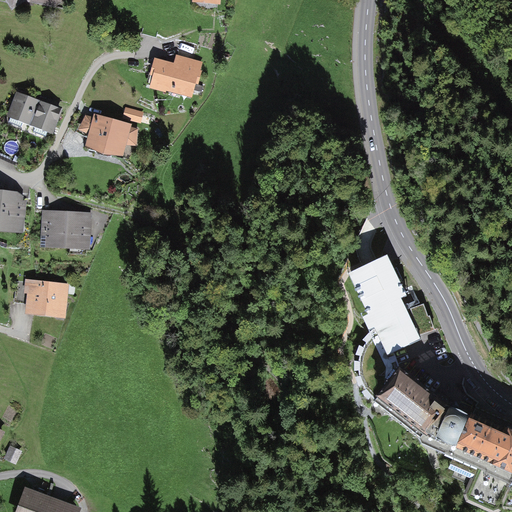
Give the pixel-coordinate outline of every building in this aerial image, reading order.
[(196,83),(201,63),(178,57),(175,69),(156,64),(154,74),(157,75),(154,87),(164,90),(165,86),(182,91),(182,89),(191,91),(193,82),(196,83)] [(18,94),(11,114),(11,115),(9,122),(21,127),(22,123),(35,128),(33,132),(45,136),(48,129),(51,130),(59,110),(18,94)] [(140,122),(142,113),(126,109),(124,117),(140,122)] [(134,144),(135,130),(83,116),(76,130),(90,136),(90,138),(87,150),(96,152),(97,149),(111,153),(111,156),(119,159),(123,143),(134,144)] [(0,134),(0,154),(14,161),(21,144),(17,142),(17,132),(8,128),(4,136),(0,134)] [(0,185),(0,226),(13,228),(13,225),(20,225),(23,204),(19,204),(20,196),(2,194),(3,186),(0,185)] [(46,208),(44,244),(70,245),(70,254),(86,255),(88,216),(65,215),(65,210),(46,208)] [(17,282),(14,302),(30,304),(29,310),(61,314),(64,287),(17,282)] [(450,411),(401,370),(385,326),(374,332),(368,341),(362,353),(359,369),(362,387),(374,403),(420,439),(421,446),(511,484),(511,483),(511,432),(472,415),(470,419),(450,411)] [(15,461),(19,452),(11,448),(6,457),(15,461)] [(74,511),(27,494),(20,511),(74,511)]
